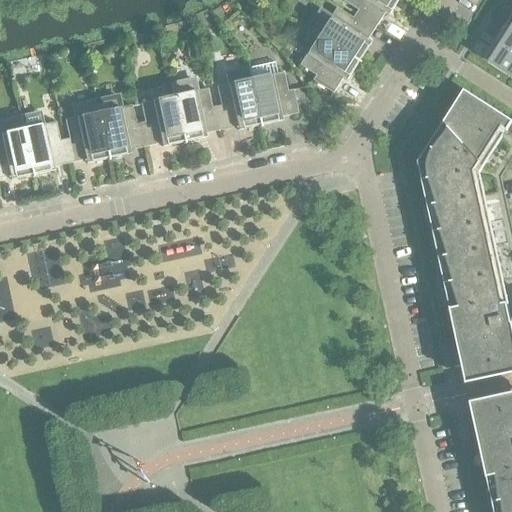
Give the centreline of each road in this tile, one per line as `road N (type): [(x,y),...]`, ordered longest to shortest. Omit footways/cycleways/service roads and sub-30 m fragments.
road 1 (residential): [(0,236),(357,158)]
road 2 (residential): [(438,511),(357,158)]
road 3 (residential): [(357,158),(369,121),(447,0)]
